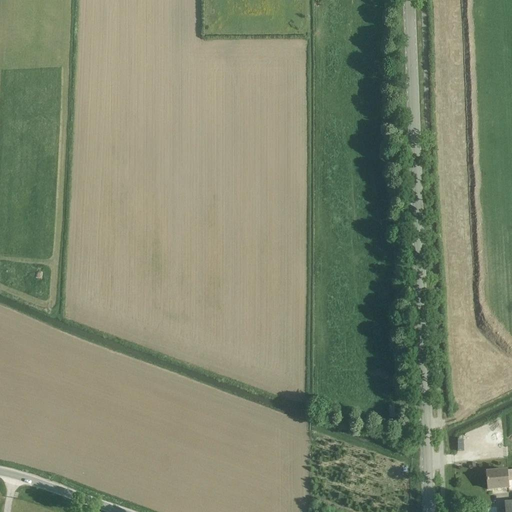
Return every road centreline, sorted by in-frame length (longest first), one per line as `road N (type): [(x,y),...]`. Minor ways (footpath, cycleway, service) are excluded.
road 1 (secondary): [(430,511),(409,0)]
road 2 (unclassified): [(0,472),(121,511)]
